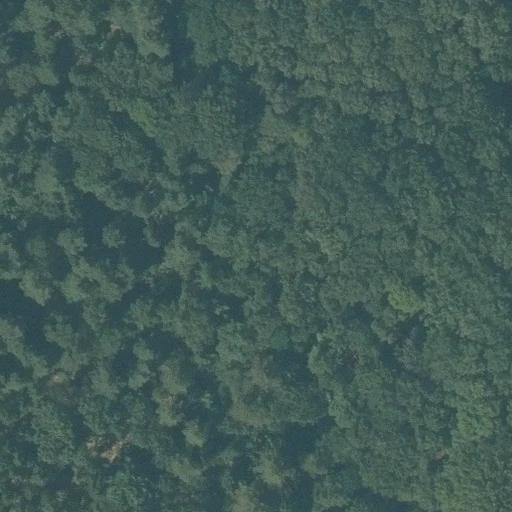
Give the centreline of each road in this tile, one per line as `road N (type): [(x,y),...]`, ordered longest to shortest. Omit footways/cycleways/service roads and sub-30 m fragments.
road 1 (track): [(461,511),(326,351),(278,199)]
road 2 (track): [(0,196),(196,86)]
road 3 (track): [(278,199),(235,63)]
